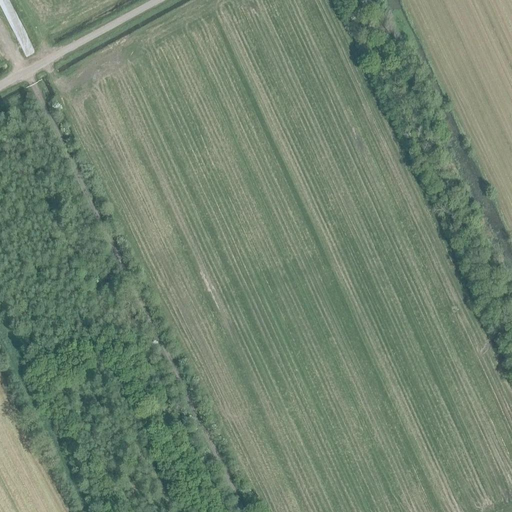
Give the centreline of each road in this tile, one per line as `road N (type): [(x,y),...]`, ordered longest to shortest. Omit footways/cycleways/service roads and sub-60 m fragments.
road 1 (track): [(242,511),(25,70)]
road 2 (unclassified): [(0,84),(155,0)]
